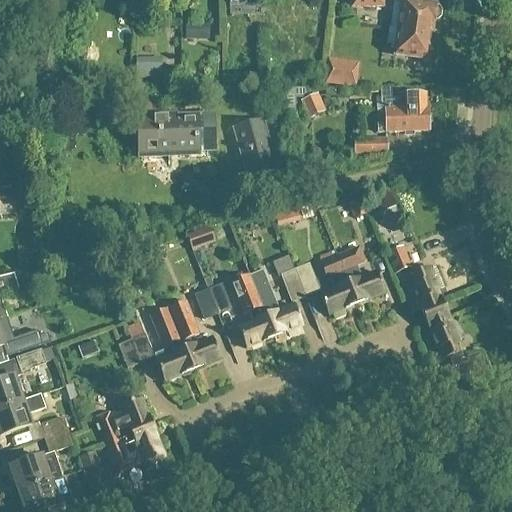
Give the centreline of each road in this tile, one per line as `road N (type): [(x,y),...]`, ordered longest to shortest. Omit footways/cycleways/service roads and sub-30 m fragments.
road 1 (residential): [(444,431),(406,347),(395,338),(373,342),(199,412),(193,432),(223,511)]
road 2 (tertiary): [(511,293),(493,261),(477,195),(497,0)]
road 3 (residential): [(243,511),(444,431)]
